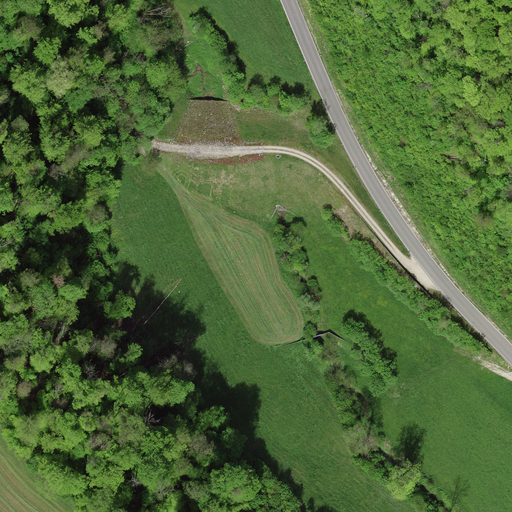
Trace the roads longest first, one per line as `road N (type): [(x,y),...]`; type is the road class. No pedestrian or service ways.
road 1 (track): [(87,0),(142,136),(171,147),(284,150),(312,160),(417,271),(431,271)]
road 2 (tertiary): [(289,0),(352,139),(431,271),(511,349)]
